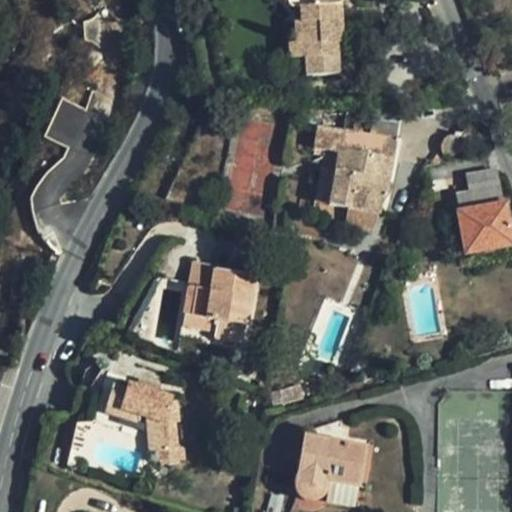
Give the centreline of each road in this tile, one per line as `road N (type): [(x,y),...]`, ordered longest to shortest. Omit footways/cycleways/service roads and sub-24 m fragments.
road 1 (tertiary): [(168,0),(168,74),(68,275),(22,394),(0,495)]
road 2 (residential): [(449,0),(476,86),(511,158)]
